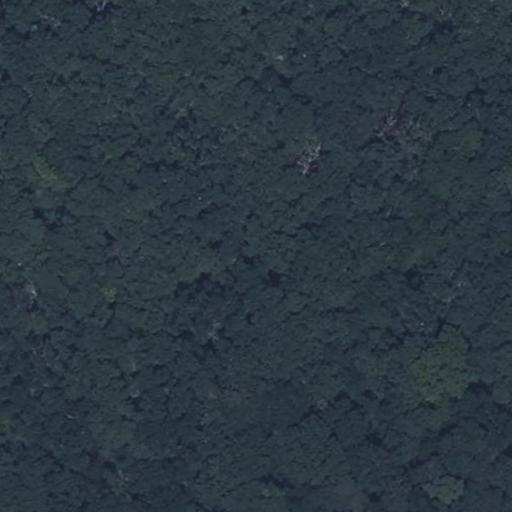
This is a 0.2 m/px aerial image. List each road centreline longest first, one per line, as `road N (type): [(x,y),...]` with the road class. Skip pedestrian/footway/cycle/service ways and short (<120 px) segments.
road 1 (track): [(69,511),(68,455),(91,410),(131,371),(257,468)]
road 2 (track): [(420,511),(384,476),(354,468),(270,498),(257,468)]
road 3 (track): [(131,371),(147,247)]
